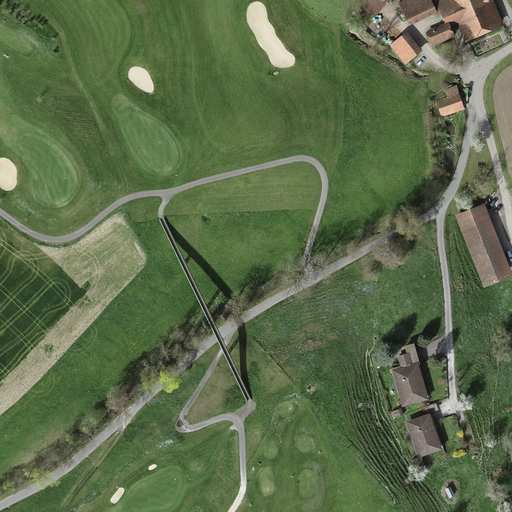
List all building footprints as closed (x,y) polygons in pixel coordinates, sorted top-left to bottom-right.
[(368,0),(364,5),(374,12),(383,0),(368,0)] [(437,0),(438,2),(433,5),(430,0),(417,0),(400,8),(407,22),(441,8),(450,30),(457,27),(464,45),(506,28),(493,0),(437,0)] [(403,36),(393,45),(407,61),(417,52),(403,36)] [(447,97),(435,101),(439,115),(464,108),(458,87),(445,90),(447,97)] [(511,276),(485,203),(455,214),(482,286),(511,276)] [(430,402),(418,363),(414,365),(410,355),(399,358),(402,368),(392,372),(405,410),(430,402)] [(432,416),(407,425),(419,461),(444,453),(432,416)]
